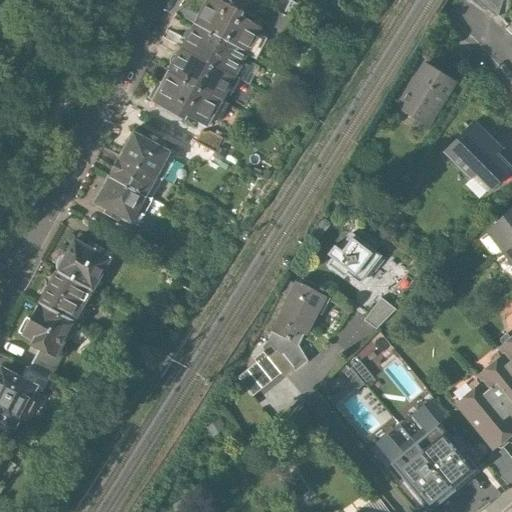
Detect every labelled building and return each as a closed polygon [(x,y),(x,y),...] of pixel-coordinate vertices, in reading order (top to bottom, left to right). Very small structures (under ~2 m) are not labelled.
[(244,13),(218,0),(207,0),(194,26),(247,54),(255,59),(266,40),(259,37),(262,32),(261,25),(255,22),(252,23),(242,17),(244,13)] [(274,11),(268,23),(287,33),(294,21),(306,28),(313,14),(290,1),(283,15),(274,11)] [(194,26),(181,49),(239,80),(247,66),(242,63),(247,54),(194,26)] [(181,49),(169,72),(221,101),(226,93),(231,95),(239,80),(181,49)] [(431,63),(404,110),(431,125),(458,79),(431,63)] [(212,118),(221,101),(169,72),(168,71),(161,84),(157,82),(148,99),(185,120),(187,117),(198,122),(199,126),(204,129),(210,127),(213,121),(212,118)] [(475,120),(447,149),(472,174),(477,168),(494,184),(511,165),(511,162),(497,147),(500,144),(475,120)] [(134,132),(121,157),(163,180),(176,156),(134,132)] [(151,200),(163,180),(121,157),(109,177),(151,200)] [(137,227),(151,200),(109,177),(95,203),(137,227)] [(511,209),(511,189),(503,200),(511,209)] [(511,212),(493,231),(509,251),(511,247),(511,212)] [(358,230),(332,263),(351,276),(354,272),(366,281),(389,253),(358,230)] [(73,241),(56,271),(91,291),(108,260),(73,241)] [(56,271),(38,304),(73,323),(91,291),(56,271)] [(308,277),(285,325),(302,333),(307,324),(318,330),(336,291),(308,277)] [(382,296),(362,317),(376,330),(396,308),(382,296)] [(38,304),(21,335),(34,342),(32,345),(41,350),(55,357),(56,355),(73,323),(38,304)] [(302,333),(285,325),(281,333),(307,364),(321,353),(312,339),(318,330),(307,324),(302,333)] [(511,340),(499,351),(504,357),(478,377),(483,383),(457,404),(494,450),(511,435),(511,340)] [(41,350),(29,370),(49,380),(61,358),(56,355),(55,357),(41,350)] [(3,367),(0,372),(0,387),(27,402),(35,388),(36,385),(22,377),(3,367)] [(27,369),(22,377),(36,385),(35,388),(42,392),(49,380),(29,370),(27,369)] [(0,409),(18,419),(27,402),(0,387),(0,409)] [(415,444),(454,492),(479,472),(440,424),(415,444)] [(415,444),(390,464),(428,511),(430,511),(454,492),(415,444)]
